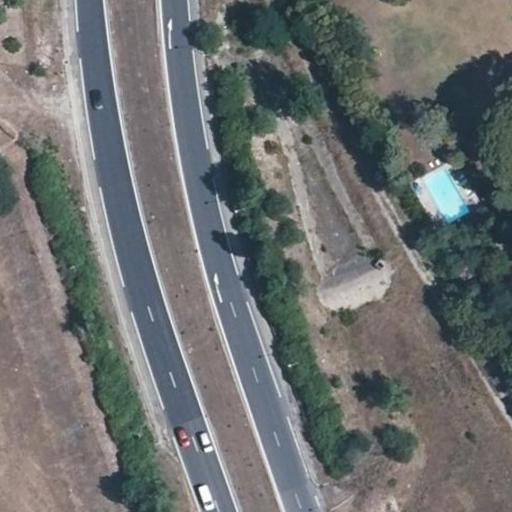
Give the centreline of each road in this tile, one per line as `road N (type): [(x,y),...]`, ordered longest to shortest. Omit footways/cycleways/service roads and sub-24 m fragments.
road 1 (primary): [(309,511),(210,214),(177,0)]
road 2 (primary): [(91,0),(108,132),(147,291),(223,511)]
